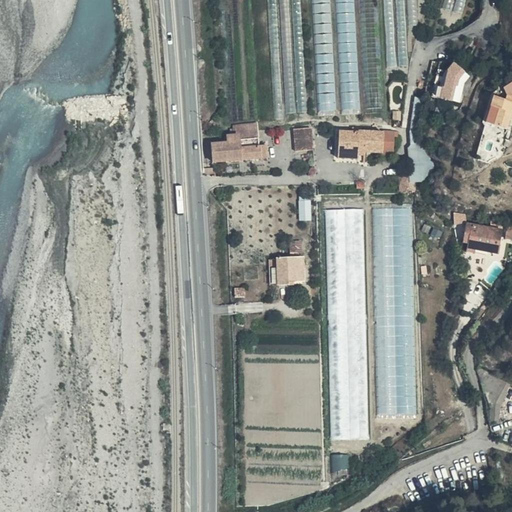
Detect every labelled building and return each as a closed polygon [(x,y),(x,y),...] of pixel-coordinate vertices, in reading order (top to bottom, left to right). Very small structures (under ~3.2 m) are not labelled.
[(307,112),(301,0),(269,0),(270,4),(271,4),(276,114),(307,112)] [(337,111),(331,0),(313,0),(318,112),(337,111)] [(446,0),(445,7),(464,12),(467,0),(446,0)] [(367,108),(383,107),(380,43),(365,44),(367,108)] [(343,112),(360,111),(358,60),(354,60),(354,71),(341,71),(343,112)] [(441,62),(439,69),(449,71),(455,64),(441,62)] [(465,73),(455,64),(449,71),(445,88),(443,88),(441,98),(452,101),(456,86),(458,86),(459,80),(465,73)] [(449,71),(439,69),(432,96),(441,98),(443,88),(445,88),(449,71)] [(511,88),(507,92),(505,98),(496,95),(486,125),(508,131),(511,117),(511,88)] [(232,136),(259,135),(257,125),(232,128),(232,136)] [(345,147),(345,159),(357,159),(357,153),(392,154),(391,129),(379,129),(379,132),(358,132),(357,128),(350,128),(349,132),(338,132),(338,147),(345,147)] [(311,130),(293,132),(295,154),(313,152),(311,130)] [(239,162),(260,160),(259,149),(259,135),(232,136),(232,139),(226,140),(226,147),(235,147),(238,146),(239,162)] [(236,162),(235,147),(226,147),(212,148),(212,165),(236,162)] [(259,149),(260,160),(268,159),(269,148),(259,149)] [(424,152),(408,150),(409,177),(399,177),(400,192),(428,183),(424,152)] [(312,219),(312,197),(300,198),(300,220),(312,219)] [(328,301),(369,300),(365,207),(326,208),(328,277),(327,277),(328,301)] [(378,374),(379,414),(418,413),(412,207),(373,208),(377,327),(390,326),(391,363),(383,364),(383,374),(378,374)] [(474,252),(474,253),(479,250),(499,239),(502,239),(504,230),(467,221),(464,234),(465,235),(469,240),(470,242),(474,252)] [(461,249),(474,252),(470,242),(463,239),(461,249)] [(487,253),(502,243),(502,239),(499,239),(479,250),(487,253)] [(498,256),(502,243),(487,253),(498,256)] [(271,249),(272,274),(282,274),(281,269),(298,268),(298,247),(271,249)] [(263,249),(264,275),(272,274),(271,249),(263,249)] [(367,339),(367,312),(346,312),(346,333),(344,333),(344,352),(348,352),(348,330),(363,331),(363,339),(367,339)] [(369,418),(332,420),(333,442),(370,440),(369,418)] [(351,468),(349,453),(333,454),(334,469),(351,468)]
